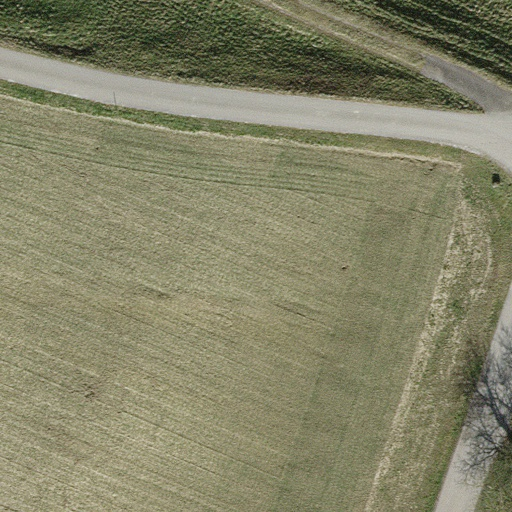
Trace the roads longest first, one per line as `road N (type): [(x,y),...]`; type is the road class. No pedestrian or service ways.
road 1 (unclassified): [(511,152),(467,135),(38,79),(0,66)]
road 2 (track): [(281,0),(492,92),(511,119)]
road 3 (unclassified): [(458,511),(511,349)]
